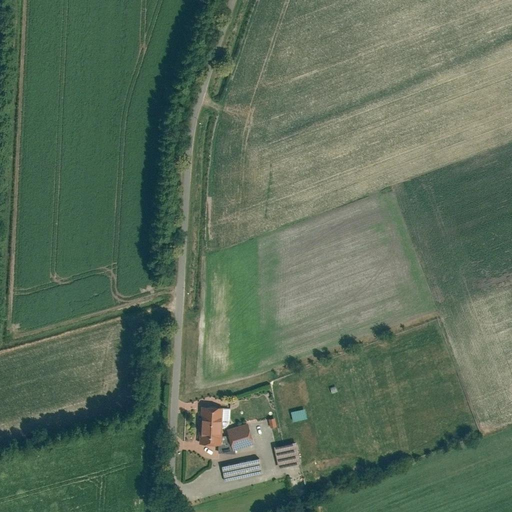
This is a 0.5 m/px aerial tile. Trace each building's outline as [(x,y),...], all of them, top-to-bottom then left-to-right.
[(223,407),(201,405),(198,443),(221,444),(223,407)] [(294,411),(296,421),(311,419),(309,409),(294,411)] [(248,424),(227,430),(232,449),(253,444),(248,424)] [(296,442),(274,447),(278,467),(300,463),(296,442)] [(260,458),(221,466),(224,482),(263,474),(260,458)]
